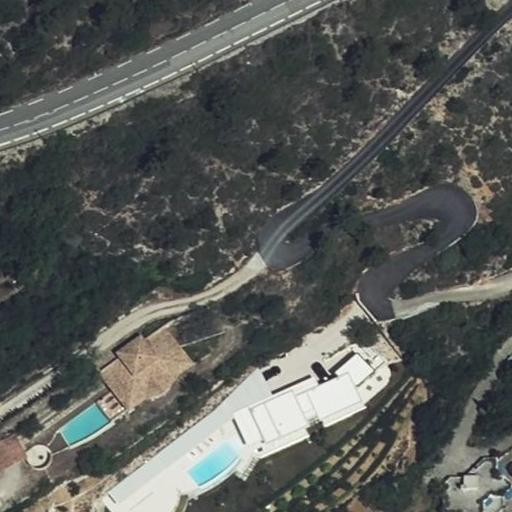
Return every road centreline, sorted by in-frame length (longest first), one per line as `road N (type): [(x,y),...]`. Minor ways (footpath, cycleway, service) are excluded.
road 1 (track): [(511,5),(219,291),(137,315),(0,406)]
road 2 (secondary): [(0,127),(69,105),(288,0)]
